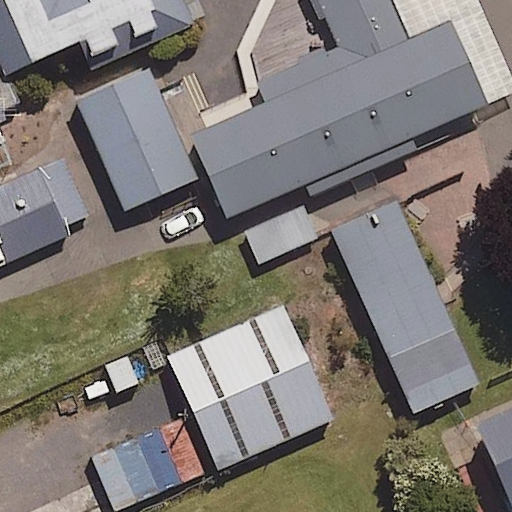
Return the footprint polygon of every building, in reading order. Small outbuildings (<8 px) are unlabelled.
[(79,49),(86,66),(179,26),(167,0),(0,0),(0,129),(7,127),(1,115),(20,107),(8,79),(79,49)] [(394,0),(315,0),(346,69),(187,138),(226,226),(490,111),(452,26),(414,43),(394,0)] [(149,71),(74,103),(123,215),(198,182),(149,71)] [(0,266),(70,234),(66,227),(88,217),(61,159),(0,188),(0,266)] [(398,210),(338,238),(420,412),(480,384),(398,210)] [(283,310),(166,360),(216,475),(333,424),(283,310)] [(511,511),(511,413),(472,431),(507,511),(511,511)]
